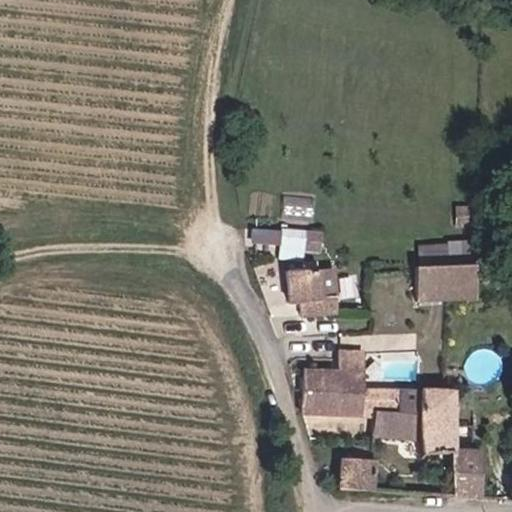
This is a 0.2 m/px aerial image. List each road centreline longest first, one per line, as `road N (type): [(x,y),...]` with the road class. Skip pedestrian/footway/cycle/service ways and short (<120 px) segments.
road 1 (track): [(0,261),(94,238),(161,245),(234,270),(214,207),(206,107),(228,0)]
road 2 (track): [(0,290),(41,275),(103,276),(184,297),(221,344),(250,452),(254,511)]
road 3 (unclassified): [(234,270),(302,438),(316,511)]
road 4 (unclassified): [(363,511),(506,511)]
